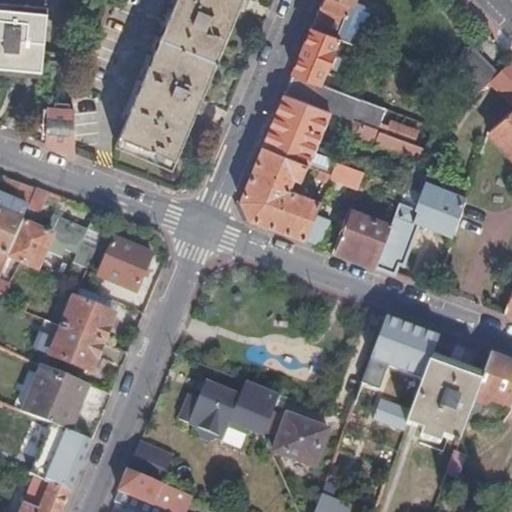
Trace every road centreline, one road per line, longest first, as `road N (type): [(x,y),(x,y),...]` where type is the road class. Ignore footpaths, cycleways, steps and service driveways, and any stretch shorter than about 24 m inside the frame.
road 1 (residential): [(203,231),(511,345)]
road 2 (tertiary): [(203,231),(87,511)]
road 3 (tertiary): [(300,0),(203,231)]
road 4 (residential): [(0,155),(203,231)]
